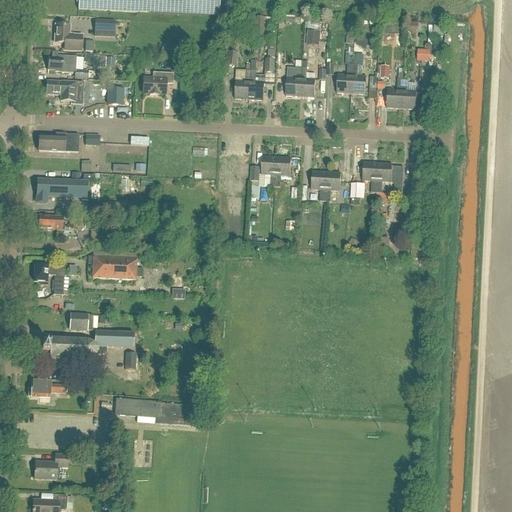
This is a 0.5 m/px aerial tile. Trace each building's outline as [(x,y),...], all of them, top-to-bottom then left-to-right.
[(79,0),(78,13),(149,16),(218,20),(218,0),(79,0)] [(265,19),(257,18),(257,29),(264,30),(265,19)] [(114,34),(114,28),(114,22),(94,21),(94,33),(114,34)] [(306,29),(318,30),(319,22),(306,21),(306,29)] [(429,27),(429,36),(444,36),(444,27),(429,27)] [(82,54),(82,39),(69,38),(70,29),(56,28),(55,46),(65,47),(65,53),(82,54)] [(308,32),(307,42),(319,43),(320,33),(308,32)] [(92,52),(93,42),(85,41),(84,51),(92,52)] [(171,49),(164,45),(160,53),(167,57),(171,49)] [(274,62),(274,52),(268,52),(268,61),(265,61),(265,74),(274,75),(275,62),(274,62)] [(227,67),(236,68),(237,54),(228,53),(227,67)] [(418,53),(417,63),(429,64),(430,53),(418,53)] [(76,73),(76,69),(75,69),(69,69),(69,60),(58,60),(58,56),(52,56),(52,62),(49,62),(48,73),(56,73),(56,75),(69,75),(69,74),(75,75),(75,81),(88,82),(88,74),(76,73)] [(93,57),(93,68),(114,68),(114,57),(93,57)] [(252,63),(252,73),(250,103),(264,104),(265,85),(256,85),(258,64),(252,63)] [(303,70),(301,100),(315,101),(317,82),(307,82),(308,65),(303,65),(303,70)] [(352,97),(354,67),(350,67),(348,67),(348,78),(339,78),(338,96),(352,97)] [(354,67),(352,97),(366,98),(367,80),(358,79),(359,68),(354,67)] [(380,80),(389,81),(390,68),(381,68),(380,80)] [(301,100),(303,70),(298,70),(297,81),(288,81),(287,99),(301,100)] [(250,103),(252,73),(246,73),(246,84),(237,84),(236,102),(250,103)] [(143,95),(150,96),(150,97),(159,97),(159,96),(165,96),(166,86),(173,86),(174,76),(153,75),(153,81),(144,80),(143,95)] [(402,112),(404,82),(398,82),(398,93),(389,93),(388,111),(402,112)] [(404,82),(402,112),(416,113),(417,94),(408,94),(409,83),(404,82)] [(81,97),(82,85),(62,84),(62,85),(47,85),(47,98),(61,98),(61,104),(75,105),(75,97),(81,97)] [(121,107),(122,92),(108,91),(108,106),(121,107)] [(99,148),(99,137),(85,136),(85,147),(99,148)] [(78,156),(79,138),(56,137),(56,139),(40,138),(39,154),(78,156)] [(148,147),(148,138),(130,138),(130,147),(148,147)] [(220,155),(220,191),(236,191),(237,155),(220,155)] [(276,190),(278,160),(263,160),(262,178),(271,178),(271,189),(276,190)] [(278,160),(276,190),(281,190),(282,179),(291,179),(292,161),(278,160)] [(89,173),(90,163),(81,162),(80,172),(89,173)] [(377,196),(379,166),(365,166),(364,184),(373,184),(372,195),(377,196)] [(379,166),(377,196),(383,196),(383,195),(383,185),(392,185),(395,188),(395,197),(403,198),(405,170),(393,169),(393,167),(379,166)] [(251,169),(250,183),(259,184),(260,169),(251,169)] [(326,205),(328,175),(313,175),(312,193),(321,193),(321,204),(326,205)] [(328,175),(326,205),(331,205),(332,194),(341,194),(342,176),(328,175)] [(37,182),(36,204),(47,205),(47,199),(80,200),(81,184),(37,182)] [(363,200),(365,186),(353,185),(352,199),(363,200)] [(383,195),(383,196),(377,196),(377,203),(389,204),(390,196),(383,195)] [(63,233),(64,220),(40,218),(39,229),(40,231),(48,231),(48,232),(63,233)] [(77,233),(78,224),(69,223),(69,232),(77,233)] [(135,283),(136,257),(94,255),(93,281),(135,283)] [(34,285),(42,285),(42,288),(48,288),(48,278),(55,278),(54,297),(64,298),(65,269),(35,268),(34,285)] [(184,301),(185,292),(172,291),(171,300),(184,301)] [(93,325),(94,319),(88,319),(88,318),(71,318),(71,333),(87,334),(87,332),(93,333),(93,325)] [(133,351),(134,336),(95,335),(94,347),(87,344),(51,343),(51,348),(43,348),(42,357),(50,357),(50,362),(87,364),(93,362),(98,358),(98,356),(106,356),(106,350),(133,351)] [(136,373),(136,357),(126,356),(125,373),(136,373)] [(31,400),(40,401),(39,405),(50,405),(51,401),(51,396),(67,396),(67,388),(51,388),(51,384),(32,383),(31,390),(29,392),(29,399),(31,400)] [(204,418),(204,409),(160,405),(116,401),(115,417),(154,421),(154,426),(196,429),(196,417),(204,418)] [(67,471),(68,458),(56,458),(55,466),(36,465),(35,482),(57,483),(57,470),(67,471)] [(73,506),(73,500),(67,500),(67,498),(53,498),(53,504),(34,503),(33,511),(66,511),(67,506),(73,506)]
